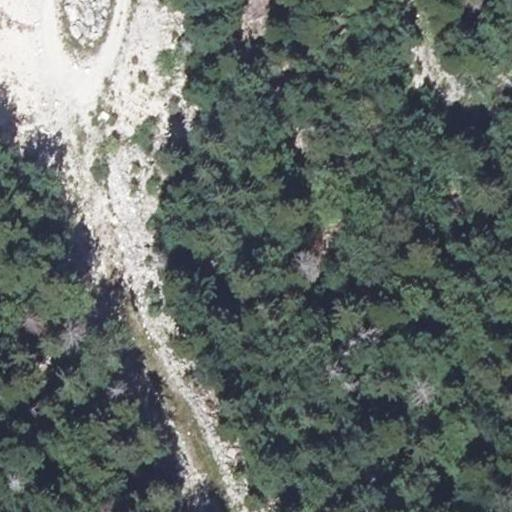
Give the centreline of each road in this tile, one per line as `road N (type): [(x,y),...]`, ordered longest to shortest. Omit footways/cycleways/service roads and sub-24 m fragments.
road 1 (track): [(78,84),(98,208),(231,511)]
road 2 (track): [(36,0),(49,64),(78,84),(100,76),(117,49),(124,0)]
